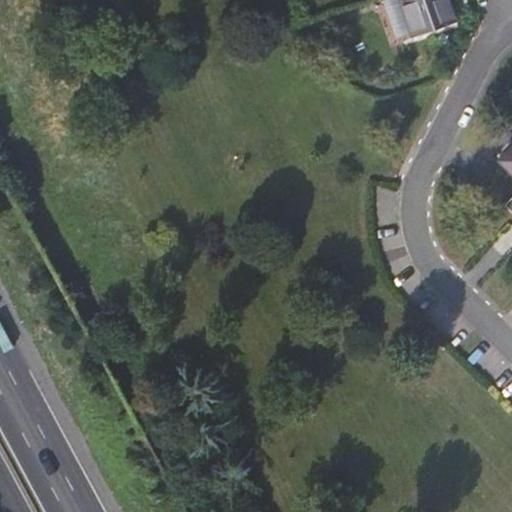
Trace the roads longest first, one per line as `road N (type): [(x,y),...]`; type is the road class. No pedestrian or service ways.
road 1 (residential): [(499,9),(431,153),(416,209),(429,264),(511,341)]
road 2 (motorway): [(76,511),(0,371)]
